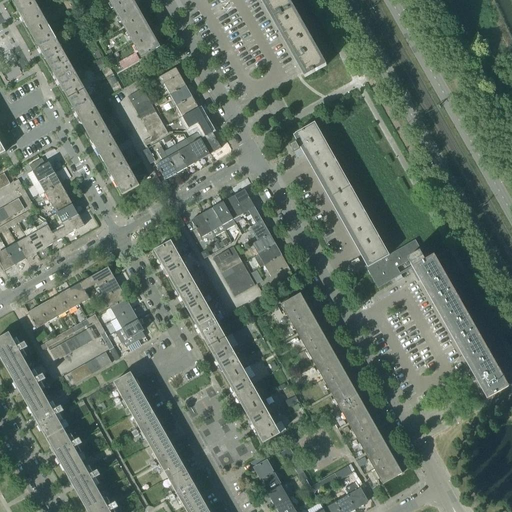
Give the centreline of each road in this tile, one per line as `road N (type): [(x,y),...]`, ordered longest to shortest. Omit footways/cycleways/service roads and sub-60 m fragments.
road 1 (residential): [(440,486),(254,157)]
road 2 (secondary): [(343,0),(511,300)]
road 3 (residential): [(234,511),(155,372),(185,355),(117,234)]
road 4 (secondary): [(511,211),(391,0)]
road 5 (residential): [(0,99),(13,109),(39,100),(117,234)]
road 6 (residential): [(254,157),(164,0)]
road 7 (residential): [(117,234),(254,157)]
road 8 (residential): [(0,300),(117,234)]
